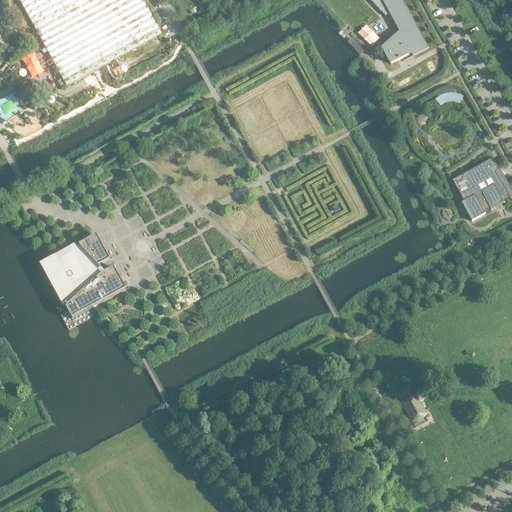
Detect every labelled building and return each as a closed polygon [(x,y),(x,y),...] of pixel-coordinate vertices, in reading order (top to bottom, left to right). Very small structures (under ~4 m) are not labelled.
[(19,0),(67,89),(163,38),(161,35),(142,0),(19,0)] [(386,55),(384,55),(383,55),(383,54),(382,54),(381,55),(380,55),(380,56),(380,57),(380,58),(380,59),(381,59),(382,59),(383,59),(387,57),(391,65),(412,53),(414,56),(428,49),(401,0),(369,0),(385,16),(390,14),(401,32),(383,49),(386,55)] [(496,173),(490,161),(452,181),(473,218),(510,198),(502,183),(501,184),(496,173)] [(126,290),(96,237),(50,262),(60,273),(58,275),(78,297),(66,309),(72,320),(126,290)] [(416,396),(411,397),(406,400),(402,404),(412,423),(418,422),(423,419),(427,415),(416,396)]
